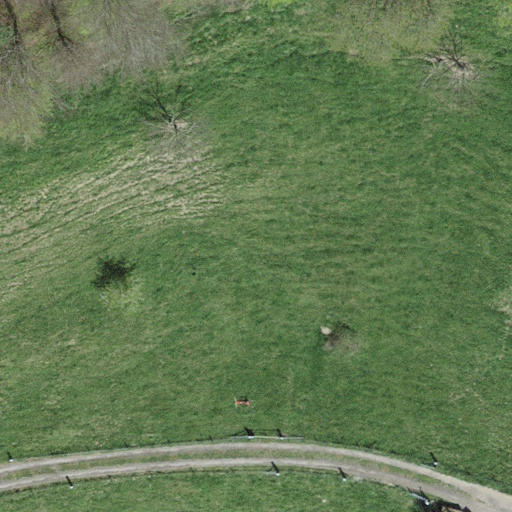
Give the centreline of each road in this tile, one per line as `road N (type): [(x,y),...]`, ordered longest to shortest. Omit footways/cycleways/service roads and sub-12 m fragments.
road 1 (track): [(510,511),(409,465),(317,449),(114,452),(0,470)]
road 2 (track): [(143,0),(0,70)]
